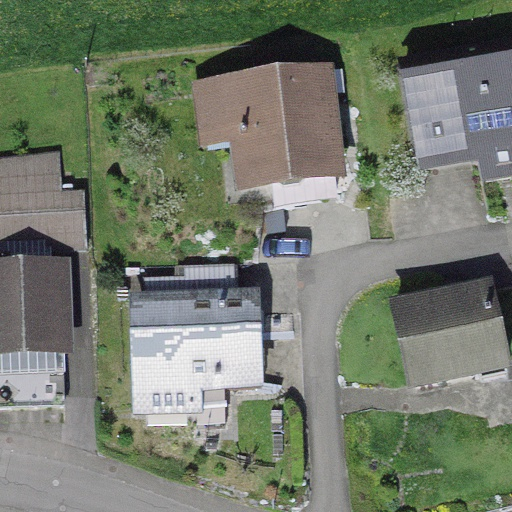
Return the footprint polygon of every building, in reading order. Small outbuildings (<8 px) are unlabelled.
[(415,161),(420,161),(470,151),(472,151),(511,143),(511,98),(504,52),(399,71),(415,161)] [(265,187),(330,180),(319,80),(229,90),(241,190),(265,187)] [(0,244),(42,243),(42,255),(82,253),(79,205),(55,206),(52,159),(0,164),(0,244)] [(0,411),(59,410),(57,354),(60,354),(58,273),(43,273),(4,275),(4,260),(0,260),(0,411)] [(191,387),(247,385),(244,307),(230,307),(175,309),(175,288),(145,289),(145,310),(135,310),(138,376),(140,376),(141,413),(192,412),(191,387)] [(501,369),(485,292),(445,300),(390,312),(406,389),(501,369)]
